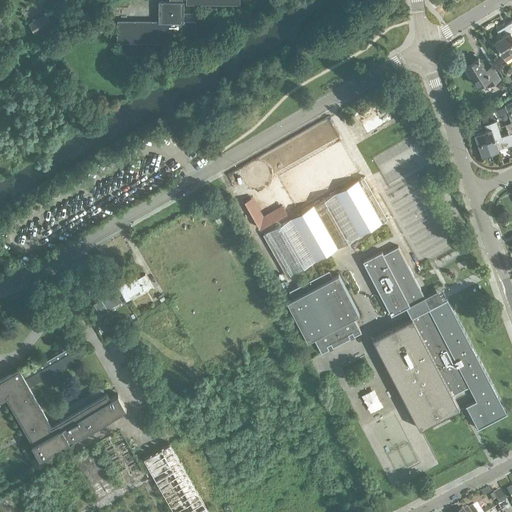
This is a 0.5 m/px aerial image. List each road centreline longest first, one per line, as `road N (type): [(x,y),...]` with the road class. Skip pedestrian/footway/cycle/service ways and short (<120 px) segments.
road 1 (unclassified): [(0,286),(421,44)]
road 2 (tertiary): [(473,194),(421,44)]
